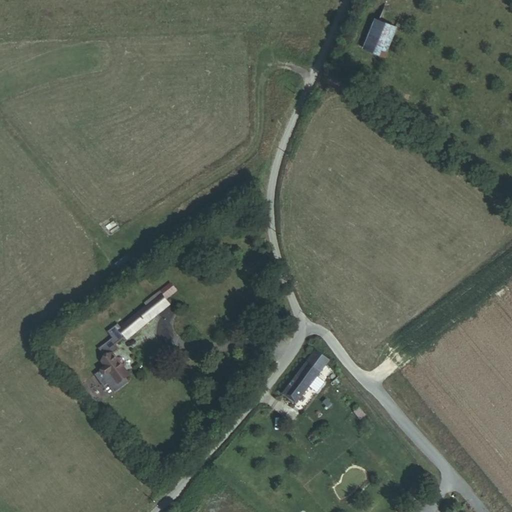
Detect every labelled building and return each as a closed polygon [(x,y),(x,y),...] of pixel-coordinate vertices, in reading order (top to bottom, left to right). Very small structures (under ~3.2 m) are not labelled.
[(365,49),(385,58),(398,28),(378,20),(365,49)] [(124,337),(126,339),(168,306),(159,294),(146,305),(148,308),(120,330),(116,326),(108,333),(113,339),(99,350),(107,359),(103,362),(107,368),(103,371),(107,376),(104,378),(117,393),(130,383),(126,378),(130,375),(113,354),(116,351),(112,346),(115,344),(124,337)] [(284,393),(296,403),(328,362),(316,352),(299,374),(294,370),(287,378),(292,382),(284,393)] [(363,487),(372,497),(398,473),(388,463),(363,487)] [(354,511),(357,511),(366,504),(356,493),(346,502),(354,511)]
